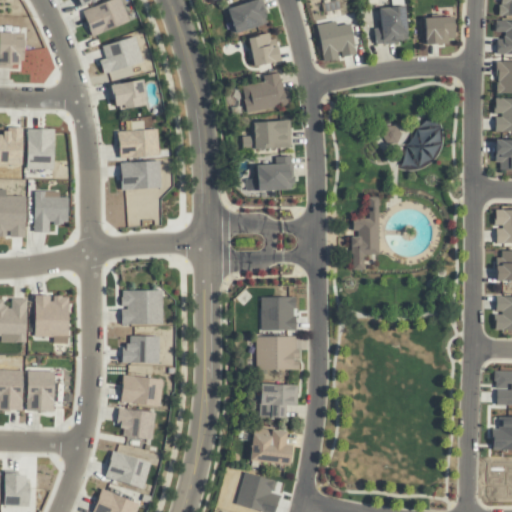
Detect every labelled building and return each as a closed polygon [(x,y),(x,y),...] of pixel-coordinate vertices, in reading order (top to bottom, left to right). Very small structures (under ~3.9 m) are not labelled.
[(128,20),(119,0),(104,0),(81,10),(92,35),(128,20)] [(248,0),(227,8),(236,31),(266,20),(258,0),(248,0)] [(511,0),(497,0),(498,14),(511,14),(511,0)] [(379,6),(380,26),(373,26),(373,42),(406,41),(405,5),(379,6)] [(454,37),(453,15),(425,17),(426,43),(447,42),(447,37),(454,37)] [(496,53),(511,53),(511,19),(494,19),(493,33),(496,33),(496,53)] [(354,53),(350,22),(336,24),(335,20),(317,22),(322,60),(339,58),(338,55),(354,53)] [(15,31),(0,31),(0,64),(17,64),(17,55),(24,55),(23,37),(15,38),(15,31)] [(247,37),(253,65),(278,60),(272,31),(247,37)] [(104,57),(98,59),(102,72),(141,61),(134,35),(100,44),(104,57)] [(511,59),(495,60),(496,92),(511,91),(511,59)] [(240,84),(245,111),(289,103),(287,87),(282,88),(278,71),(261,74),(262,81),(240,84)] [(115,108),(146,104),(142,78),(111,83),(115,108)] [(511,97),(494,97),(493,114),(494,114),(494,130),(511,130),(511,97)] [(248,121),(248,135),(240,135),(241,149),(288,147),(287,119),(248,121)] [(397,124),(382,125),(384,142),(398,141),(397,124)] [(20,126),(4,126),(4,133),(0,133),(0,161),(21,161),(20,126)] [(53,128),(26,128),(25,161),(34,161),(34,167),(53,168),(53,128)] [(118,156),(157,155),(156,128),(118,129),(118,156)] [(495,168),(511,168),(511,138),(496,138),(495,168)] [(291,189),(290,155),(274,156),(274,163),(256,163),(257,190),(291,189)] [(5,194),(5,188),(0,187),(0,235),(7,235),(7,236),(24,236),(25,195),(5,194)] [(67,196),(58,196),(58,190),(33,189),(32,231),(48,231),(48,221),(66,222),(67,196)] [(378,253),(377,195),(367,195),(367,217),(352,217),(352,233),(350,233),(351,267),(363,267),(362,253),(378,253)] [(511,208),(493,209),(494,225),(495,225),(495,242),(511,241),(511,208)] [(511,249),(497,249),(497,280),(511,279),(511,249)] [(120,323),(161,323),(161,289),(120,289),(120,306),(120,323)] [(67,295),(50,295),(50,294),(34,294),(33,335),(52,336),(52,342),(67,342),(67,295)] [(25,298),(6,297),(6,298),(0,298),(0,340),(24,341),(25,298)] [(254,368),(297,369),(297,359),(294,359),(295,335),(255,335),(254,368)] [(0,408),(21,409),(21,369),(0,369),(0,408)] [(53,370),(26,369),(25,409),(52,410),(53,370)] [(511,369),(495,370),(494,403),(511,403),(511,369)] [(293,384),(259,383),(258,415),(284,415),(284,404),(293,404),(293,384)] [(151,438),(154,411),(120,408),(117,434),(151,438)] [(511,415),(498,415),(497,428),(492,428),(491,448),(511,448),(511,415)] [(285,444),(286,431),(252,428),(249,460),(290,463),(292,444),(285,444)] [(142,486),(148,459),(111,451),(105,479),(142,486)] [(25,473),(2,473),(3,504),(29,504),(28,482),(25,482),(25,473)]
